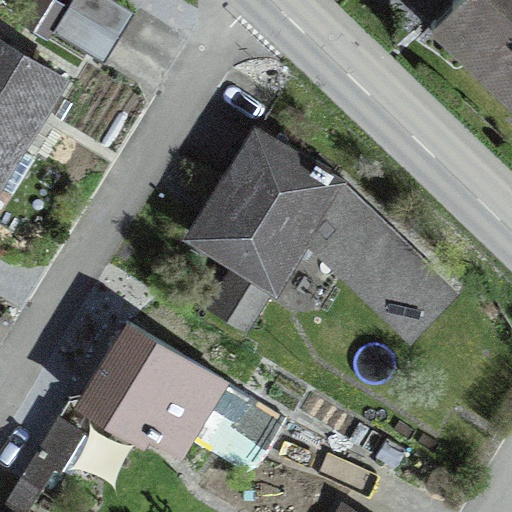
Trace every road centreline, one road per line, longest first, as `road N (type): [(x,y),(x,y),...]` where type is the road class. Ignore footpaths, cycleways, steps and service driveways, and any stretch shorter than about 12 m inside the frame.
road 1 (residential): [(0,398),(244,0)]
road 2 (tertiary): [(263,0),(511,233)]
